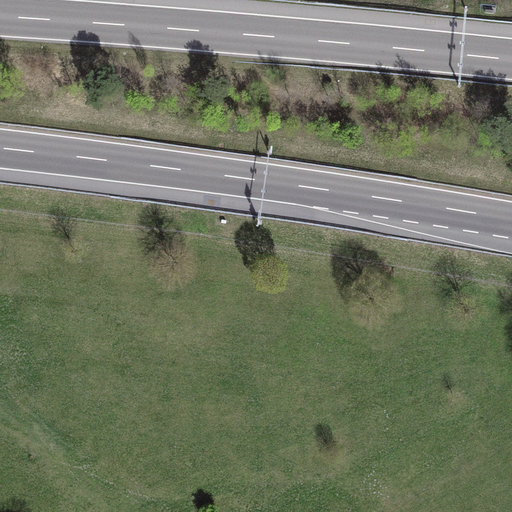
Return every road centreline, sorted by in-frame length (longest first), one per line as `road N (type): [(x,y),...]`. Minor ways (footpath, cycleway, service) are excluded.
road 1 (motorway): [(0,149),(511,220)]
road 2 (motorway): [(511,59),(0,16)]
